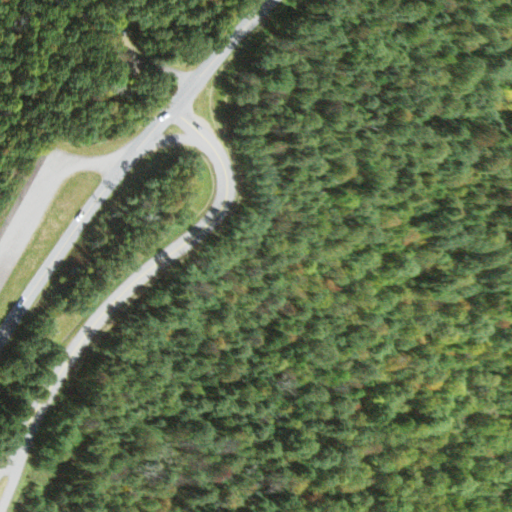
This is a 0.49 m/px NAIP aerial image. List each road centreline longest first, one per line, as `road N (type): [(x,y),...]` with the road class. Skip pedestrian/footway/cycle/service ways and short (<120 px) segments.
road 1 (primary): [(17,440),(111,302),(203,226),(222,200),(213,145),(173,106)]
road 2 (secondary): [(31,295),(125,163),(270,0)]
